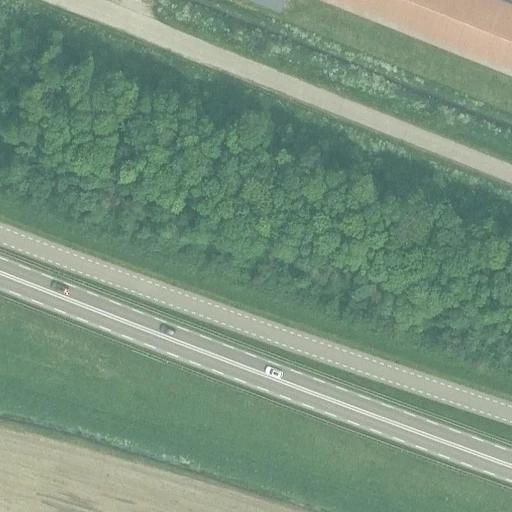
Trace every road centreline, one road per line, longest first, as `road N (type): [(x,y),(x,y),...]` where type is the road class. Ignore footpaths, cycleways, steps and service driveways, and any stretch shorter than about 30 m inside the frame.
road 1 (primary): [(511,466),(0,272)]
road 2 (unclassified): [(511,415),(0,235)]
road 3 (unclassified): [(511,177),(68,0)]
